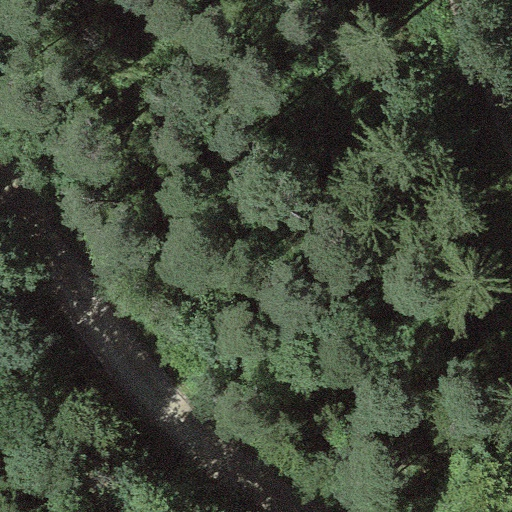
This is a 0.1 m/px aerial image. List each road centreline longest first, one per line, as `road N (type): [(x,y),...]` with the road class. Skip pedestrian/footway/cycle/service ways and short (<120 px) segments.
road 1 (track): [(356,511),(282,473),(142,334),(0,136)]
road 2 (track): [(511,127),(466,0)]
